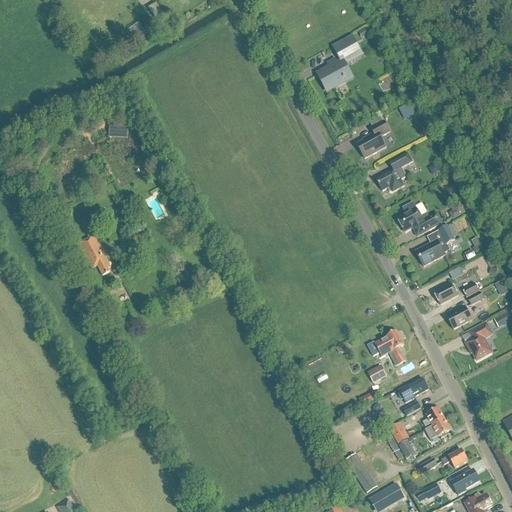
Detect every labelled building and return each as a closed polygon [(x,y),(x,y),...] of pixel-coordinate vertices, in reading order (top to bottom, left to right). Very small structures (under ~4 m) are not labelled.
[(260,60),(251,29),(233,34),(237,50),(244,48),(246,54),(251,53),(254,62),(260,60)] [(338,64),(336,60),(327,65),(329,68),(316,75),(327,96),(355,81),(343,61),(338,64)] [(401,115),(414,116),(408,106),(399,111),(401,115)] [(364,143),(357,147),(365,161),(386,149),(380,139),(390,134),(384,123),(371,130),(374,135),(363,141),(364,143)] [(393,172),(376,181),(382,193),(388,190),(390,194),(392,195),(404,188),(401,182),(407,179),(402,170),(413,164),(408,155),(389,165),(393,172)] [(422,218),(414,204),(404,209),(407,215),(397,221),(405,235),(413,231),(417,240),(443,225),(437,215),(429,219),(427,215),(422,218)] [(466,215),(460,204),(451,209),(453,213),(449,215),(453,222),(466,215)] [(83,229),(88,240),(78,246),(91,271),(97,268),(102,278),(110,274),(108,270),(110,269),(93,238),(92,239),(90,234),(101,228),(99,224),(104,221),(101,213),(83,223),(86,228),(83,229)] [(466,235),(480,228),(474,214),(459,221),(466,235)] [(448,227),(438,232),(426,239),(429,246),(437,242),(444,256),(449,254),(445,247),(455,242),(448,227)] [(483,245),(488,244),(485,232),(480,233),(483,245)] [(437,242),(429,246),(416,254),(424,269),(445,257),(444,256),(437,242)] [(79,265),(71,251),(63,255),(71,269),(79,265)] [(441,307),(458,298),(452,286),(434,295),(441,307)] [(467,299),(479,293),(476,286),(463,292),(467,299)] [(480,294),(468,301),(471,307),(484,301),(480,294)] [(447,319),(454,332),(472,322),(466,310),(447,319)] [(504,326),(511,322),(511,314),(511,312),(500,318),(504,326)] [(465,345),(469,352),(471,351),(477,363),(492,355),(485,341),(493,336),(487,326),(470,335),(473,341),(465,345)] [(387,339),(375,346),(375,344),(368,347),(374,359),(380,355),(382,359),(389,355),(392,361),(397,368),(406,364),(398,350),(404,346),(397,333),(387,338),(387,339)] [(367,375),(373,386),(387,379),(381,367),(367,375)] [(422,380),(408,388),(408,387),(398,393),(405,406),(415,400),(415,399),(429,391),(422,380)] [(379,399),(376,393),(363,400),(367,406),(379,399)] [(403,412),(406,418),(421,410),(417,404),(403,412)] [(432,428),(445,421),(439,410),(426,417),(432,428)] [(413,425),(409,427),(413,432),(421,426),(414,416),(409,420),(413,425)] [(511,418),(502,423),(511,440),(511,418)] [(445,421),(432,428),(438,439),(451,432),(445,421)] [(398,427),(390,432),(389,432),(395,442),(403,437),(398,427)] [(417,436),(423,433),(420,427),(414,431),(417,436)] [(417,436),(418,437),(414,440),(416,443),(419,442),(420,441),(426,438),(423,433),(417,436)] [(416,455),(407,441),(399,446),(407,460),(416,455)] [(441,462),(444,467),(451,464),(455,470),(468,463),(462,452),(449,459),(449,458),(441,462)] [(379,489),(356,456),(346,463),(368,496),(379,489)] [(433,460),(419,469),(423,476),(437,467),(433,460)] [(465,491),(479,484),(473,472),(451,484),(458,497),(466,493),(465,491)] [(424,494),(427,500),(432,497),(434,500),(447,492),(442,484),(424,494)] [(396,486),(375,498),(370,501),(376,511),(382,511),(383,511),(404,499),(396,486)] [(476,499),(465,505),(468,511),(485,511),(493,508),(486,496),(481,498),(480,496),(479,497),(478,496),(476,498),(476,499)] [(73,511),(67,502),(56,510),(57,511),(73,511)]
